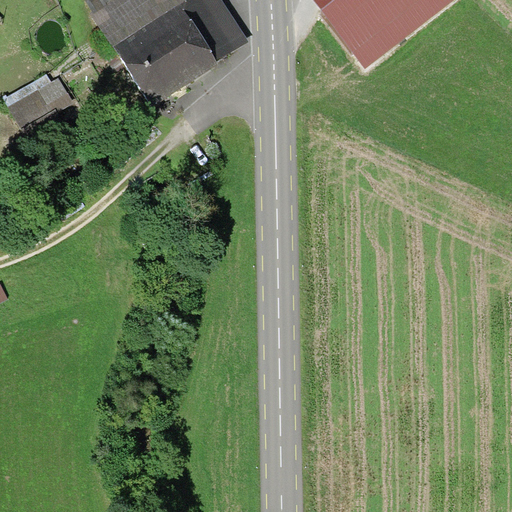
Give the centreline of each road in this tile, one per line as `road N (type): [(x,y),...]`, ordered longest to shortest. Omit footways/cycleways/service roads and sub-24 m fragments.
road 1 (tertiary): [(282,511),(271,0)]
road 2 (track): [(0,265),(53,241),(167,142),(274,68)]
